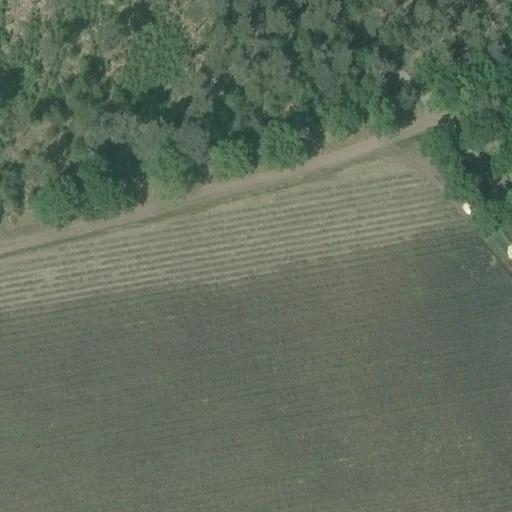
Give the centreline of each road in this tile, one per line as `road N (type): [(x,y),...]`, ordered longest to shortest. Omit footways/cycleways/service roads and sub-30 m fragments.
road 1 (track): [(0,233),(449,117)]
road 2 (track): [(449,117),(312,0)]
